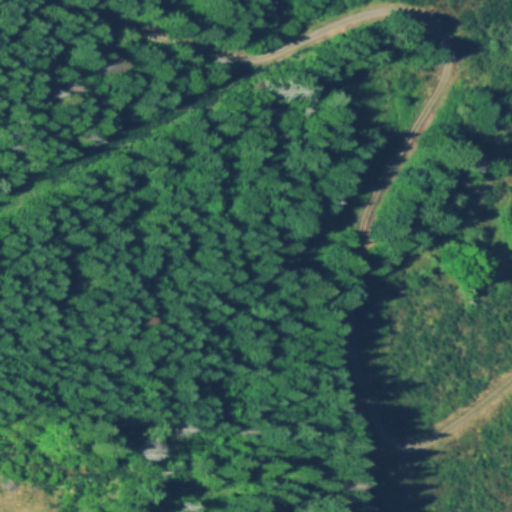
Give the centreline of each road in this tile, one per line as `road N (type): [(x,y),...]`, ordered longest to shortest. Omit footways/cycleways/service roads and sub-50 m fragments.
road 1 (track): [(408,511),(399,468),(414,444),(397,443),(377,424),(346,295),(371,196),(446,68),(441,33),(400,9),(360,13),(246,55),(60,0)]
road 2 (track): [(414,444),(511,372)]
